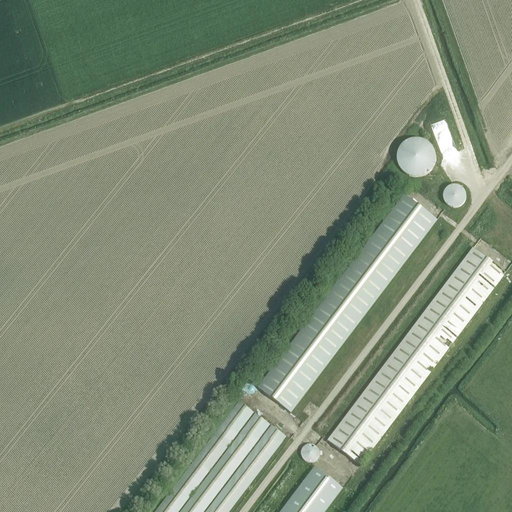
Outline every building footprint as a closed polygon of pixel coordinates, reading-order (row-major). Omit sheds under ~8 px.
[(441,143),(455,139),(448,116),(434,120),(441,143)] [(470,202),(471,183),(450,182),(449,200),(470,202)] [(258,389),(290,413),(437,220),(405,196),(258,389)] [(328,442),(360,466),(505,273),(473,249),(328,442)] [(177,511),(253,413),(239,403),(156,511),(177,511)] [(271,427),(206,511),(228,511),(285,437),(271,427)] [(280,511),(325,511),(343,489),(314,468),(280,511)]
